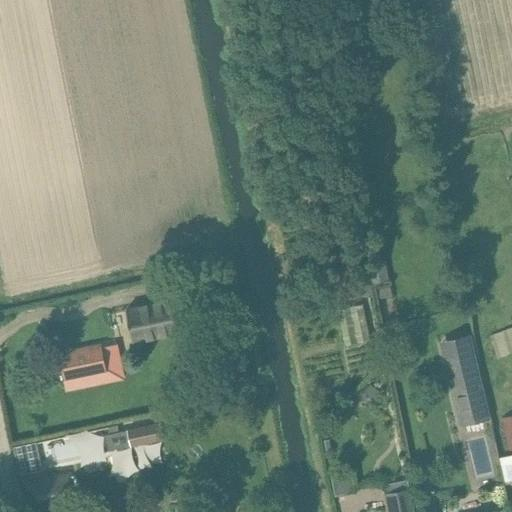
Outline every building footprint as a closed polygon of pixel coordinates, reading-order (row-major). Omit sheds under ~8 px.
[(231,295),(217,298),(228,350),(242,347),(231,295)] [(184,299),(126,310),(132,338),(190,327),(184,299)] [(346,345),(371,338),(362,303),(337,309),(346,345)] [(511,328),(490,337),(499,359),(511,353),(511,328)] [(102,347),(59,356),(63,377),(107,369),(102,347)] [(444,359),(460,426),(491,419),(475,352),(444,359)] [(158,381),(141,383),(144,409),(161,406),(158,381)] [(372,383),(367,389),(375,397),(381,391),(372,383)] [(159,423),(127,430),(131,446),(163,439),(159,423)] [(36,443),(13,447),(19,476),(42,471),(36,443)] [(511,455),(501,458),(506,482),(511,480),(511,455)] [(353,490),(351,475),(332,478),(335,493),(353,490)] [(413,511),(407,480),(384,484),(389,511),(413,511)] [(31,507),(39,505),(35,485),(27,487),(31,507)] [(194,509),(179,511),(232,511),(230,502),(206,507),(195,510),(194,509)]
